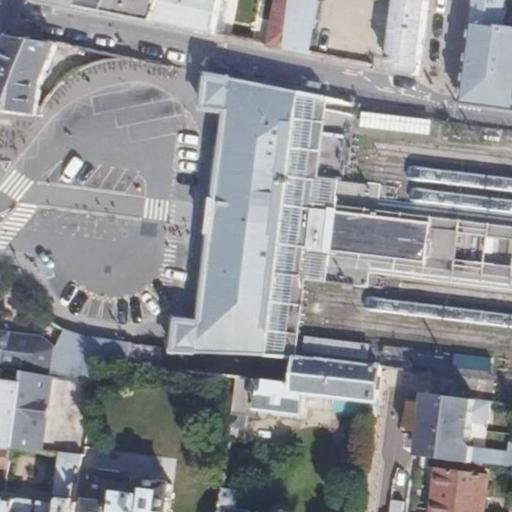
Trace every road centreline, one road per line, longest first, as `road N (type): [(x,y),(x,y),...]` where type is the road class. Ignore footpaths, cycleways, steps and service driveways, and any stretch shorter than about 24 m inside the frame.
road 1 (residential): [(0,238),(47,249),(94,274),(118,275),(140,264),(151,246),(159,182),(157,152),(136,124),(112,118),(30,165),(0,197)]
road 2 (residential): [(0,15),(439,107)]
road 3 (residential): [(386,511),(404,376)]
